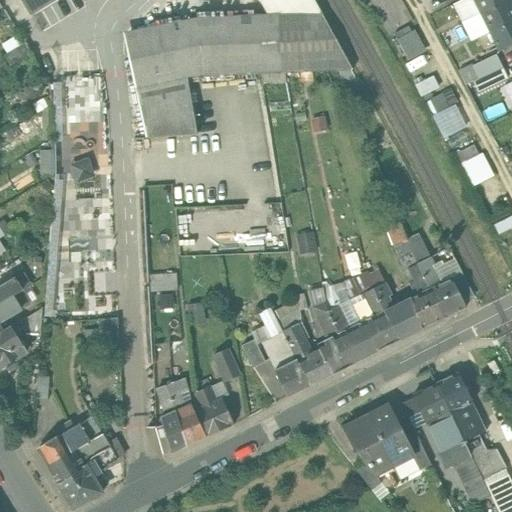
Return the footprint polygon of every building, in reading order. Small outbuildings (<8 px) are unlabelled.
[(22,0),(31,14),(54,0),(22,0)] [(314,0),(259,0),(267,14),(321,11),(314,0)] [(474,0),(481,14),(508,0),(474,0)] [(511,3),(510,0),(508,0),(481,14),(490,32),(511,21),(511,3)] [(198,18),(159,26),(165,53),(129,60),(146,138),(197,135),(187,77),(353,69),(321,11),(267,14),(198,18)] [(511,21),(490,32),(500,51),(511,45),(511,21)] [(397,31),(408,59),(427,51),(416,24),(397,31)] [(159,26),(124,33),(129,60),(165,53),(159,26)] [(24,43),(4,55),(13,69),(33,56),(24,43)] [(496,55),(474,66),(480,79),(503,67),(498,56),(496,55)] [(40,71),(36,64),(31,67),(34,73),(40,71)] [(480,79),(475,81),(480,92),(509,79),(503,67),(480,79)] [(437,76),(418,82),(421,94),(440,88),(437,76)] [(452,87),(428,101),(435,114),(459,100),(452,87)] [(460,104),(436,112),(443,136),(468,128),(460,104)] [(511,130),(507,121),(499,125),(505,137),(511,133),(511,130)] [(465,161),(479,152),(474,143),(459,153),(465,161)] [(41,172),(56,171),(55,148),(40,149),(41,172)] [(473,185),(495,176),(485,152),(463,161),(473,185)] [(73,178),(96,176),(94,159),(72,161),(73,178)] [(175,227),(235,228),(236,209),(176,208),(175,227)] [(511,216),(493,226),(497,235),(511,227),(511,216)] [(424,246),(412,252),(413,253),(417,263),(430,257),(424,246)] [(413,253),(399,260),(404,270),(408,268),(417,263),(413,253)] [(452,279),(443,283),(430,257),(417,263),(444,318),(466,307),(452,279)] [(444,318),(417,263),(408,268),(414,280),(410,282),(417,295),(412,298),(422,328),(444,318)] [(175,274),(155,274),(155,290),(176,289),(175,274)] [(382,275),(371,280),(373,288),(385,282),(382,275)] [(21,291),(14,279),(5,284),(12,296),(21,291)] [(412,298),(394,307),(389,297),(392,295),(385,282),(373,288),(399,340),(422,328),(412,298)] [(0,303),(12,296),(5,284),(0,287),(0,303)] [(399,340),(373,288),(361,295),(367,307),(370,305),(375,316),(360,323),(374,352),(399,340)] [(21,291),(12,296),(19,308),(28,303),(21,291)] [(12,296),(0,303),(0,333),(4,332),(0,325),(0,319),(19,308),(12,296)] [(297,299),(272,311),(283,332),(284,331),(283,330),(298,323),(301,322),(299,310),(297,299)] [(360,323),(348,329),(343,319),(347,317),(340,304),(328,310),(354,362),(374,352),(360,323)] [(26,310),(12,318),(16,324),(30,316),(26,310)] [(354,362),(328,310),(316,316),(323,329),(326,327),(330,335),(333,337),(318,344),(320,349),(332,373),(354,362)] [(30,316),(16,324),(20,331),(34,323),(30,316)] [(118,318),(100,319),(102,372),(121,372),(118,318)] [(313,352),(303,334),(306,332),(304,328),(301,330),(298,323),(283,330),(284,331),(311,385),(333,374),(332,373),(320,349),(313,352)] [(283,332),(261,342),(275,370),(287,396),(311,385),(284,331),(283,332)] [(4,332),(0,333),(0,366),(1,367),(18,356),(19,354),(18,352),(24,349),(16,337),(10,342),(4,332)] [(254,339),(242,345),(253,368),(266,361),(254,339)] [(239,374),(228,349),(213,355),(224,381),(239,374)] [(458,372),(436,383),(451,413),(472,402),(473,402),(458,372)] [(49,377),(37,376),(36,399),(47,400),(49,377)] [(207,378),(200,381),(203,388),(210,385),(207,378)] [(436,383),(414,394),(441,453),(449,449),(455,462),(471,455),(464,441),(451,413),(436,383)] [(203,388),(195,392),(202,407),(194,411),(206,436),(234,424),(222,397),(217,399),(211,385),(210,385),(203,388)] [(186,407),(181,395),(171,399),(176,411),(186,445),(206,436),(194,411),(192,404),(186,407)] [(176,411),(171,399),(162,403),(166,415),(161,417),(171,452),(186,445),(176,411)] [(472,402),(451,413),(464,441),(479,434),(486,431),(472,402)] [(405,436),(389,405),(367,416),(392,466),(413,456),(414,455),(405,436)] [(71,422),(56,431),(59,436),(38,449),(48,465),(103,434),(93,416),(74,427),(71,422)] [(367,416),(345,427),(356,449),(365,460),(376,474),(392,466),(367,416)] [(427,456),(415,431),(405,436),(414,455),(413,456),(416,461),(427,456)] [(103,434),(48,465),(59,483),(85,468),(79,458),(85,455),(89,462),(92,459),(111,447),(103,434)] [(479,434),(464,441),(471,455),(483,480),(505,469),(506,467),(497,449),(487,450),(479,434)] [(125,452),(119,443),(111,447),(118,458),(125,454),(125,452)] [(85,468),(59,483),(73,507),(102,492),(93,477),(101,473),(98,468),(118,458),(111,447),(92,459),(93,461),(88,464),(85,468)] [(471,455),(455,462),(474,502),(490,494),(483,480),(471,455)] [(376,474),(365,460),(354,468),(372,490),(381,483),(376,474)] [(511,511),(511,484),(505,469),(483,480),(490,494),(498,511),(511,511)] [(470,511),(461,492),(459,493),(449,471),(437,477),(453,511),(470,511)]
